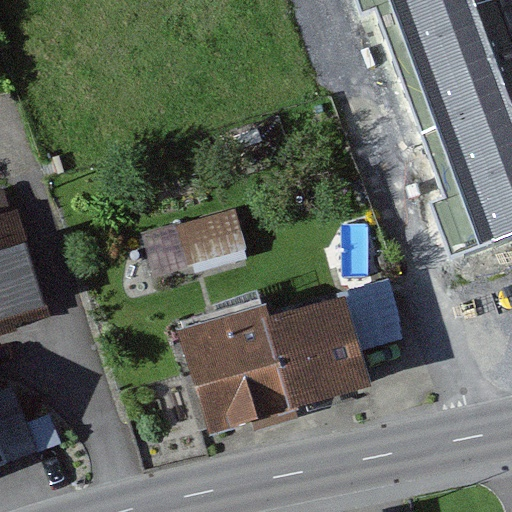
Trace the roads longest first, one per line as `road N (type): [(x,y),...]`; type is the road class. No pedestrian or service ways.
road 1 (residential): [(319,0),(482,435)]
road 2 (tertiary): [(131,511),(482,435)]
